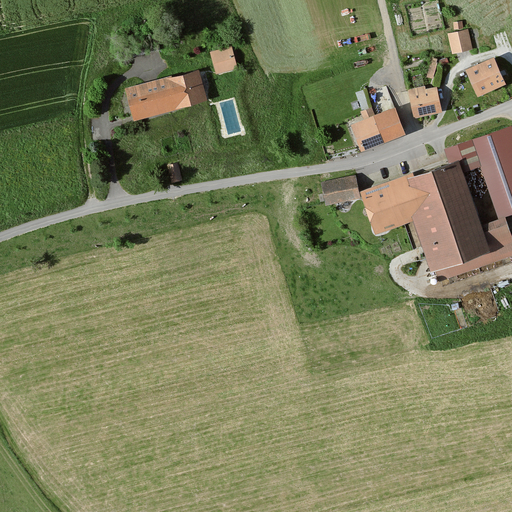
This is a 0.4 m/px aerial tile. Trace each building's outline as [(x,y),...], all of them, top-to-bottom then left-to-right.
[(469,30),(448,35),(453,56),(474,50),(469,30)] [(233,46),(210,53),(217,75),(240,68),(233,46)] [(511,86),(499,58),(470,71),(482,98),(511,86)] [(209,104),(201,71),(129,88),(137,121),(209,104)] [(423,87),(408,91),(415,120),(442,114),(436,89),(424,91),(423,87)] [(408,135),(399,109),(377,117),(374,109),(362,113),(365,121),(355,125),(364,151),(408,135)] [(511,215),(511,127),(446,150),(451,166),(422,176),(420,171),(365,191),(380,235),(418,222),(439,283),(511,257),(511,231),(508,220),(488,227),(469,172),(482,167),(501,219),(511,215)] [(184,181),(180,164),(169,166),(173,184),(184,181)] [(323,178),(325,202),(361,198),(359,175),(323,178)]
